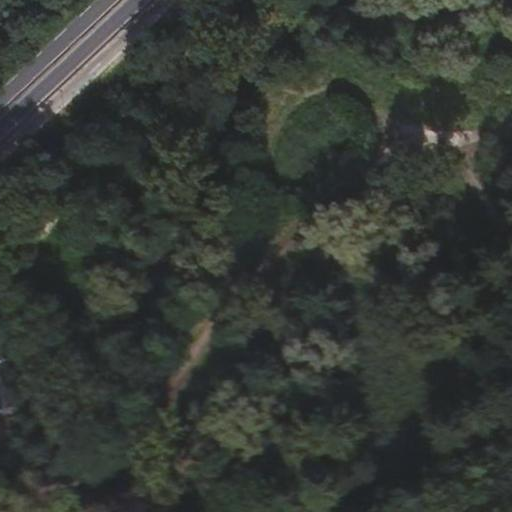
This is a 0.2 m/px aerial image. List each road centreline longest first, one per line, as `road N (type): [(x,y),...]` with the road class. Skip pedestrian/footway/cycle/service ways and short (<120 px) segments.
road 1 (track): [(17,511),(130,438),(277,252),(365,159),(434,139),(511,140)]
road 2 (track): [(434,139),(336,91),(312,93),(286,120),(261,169),(237,303)]
road 3 (secondary): [(118,0),(0,109)]
road 4 (track): [(434,139),(511,238)]
